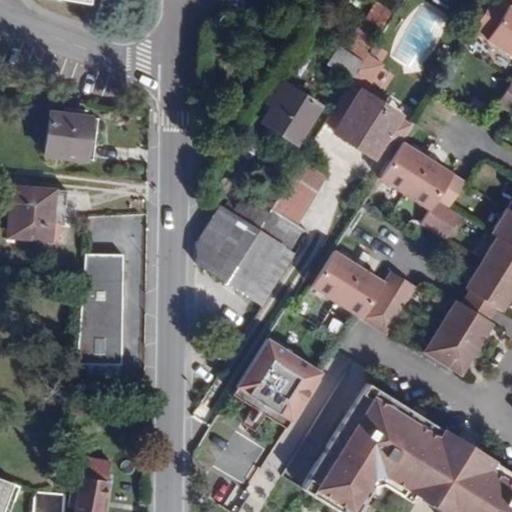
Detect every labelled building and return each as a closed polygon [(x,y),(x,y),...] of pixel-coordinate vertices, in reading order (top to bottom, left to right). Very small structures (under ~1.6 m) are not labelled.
[(511,0),(490,0),(479,18),(511,39),(511,0)] [(360,27),(363,27),(375,36),(390,12),(375,2),(360,27)] [(363,27),(353,44),(365,52),(375,36),(363,27)] [(365,52),(353,44),(347,53),(360,60),(365,52)] [(360,60),(347,53),(338,46),(327,64),(351,80),(362,63),(360,60)] [(511,79),(510,78),(494,104),(507,113),(511,104),(511,79)] [(261,121),(296,144),(319,107),(280,81),(266,102),(272,105),(261,121)] [(348,85),(326,121),(337,127),(359,91),(348,85)] [(399,116),(359,91),(337,127),(333,132),(374,158),(399,116)] [(49,113),(44,156),(85,160),(90,118),(49,113)] [(452,170),(403,139),(380,174),(428,206),(431,201),(448,175),(452,170)] [(292,174),(301,181),(309,167),(300,162),(292,174)] [(269,209),(299,228),(321,192),(301,181),(292,174),(269,209)] [(448,175),(431,201),(447,209),(462,184),(448,175)] [(7,236),(51,240),(55,191),(12,187),(7,236)] [(231,212),(257,228),(268,212),(242,196),(231,212)] [(511,201),(489,236),(511,250),(511,201)] [(196,240),(195,265),(249,300),(258,286),(232,268),(257,228),(231,212),(218,205),(196,240)] [(232,268),(258,286),(283,245),(289,248),(301,229),(299,228),(269,209),(268,212),(257,228),(232,268)] [(511,250),(489,236),(454,291),(491,314),(511,282),(511,250)] [(258,286),(270,293),(296,253),(289,248),(283,245),(258,286)] [(333,247),(311,283),(360,314),(383,278),(333,247)] [(119,365),(121,255),(79,255),(71,366),(119,365)] [(414,288),(388,272),(383,278),(360,314),(357,320),(382,336),(414,288)] [(453,371),(491,314),(454,291),(417,348),(453,371)] [(324,371),(269,336),(238,383),(293,419),(324,371)] [(294,475),(341,503),(365,466),(442,511),(511,511),(511,467),(357,375),(294,475)] [(103,511),(110,462),(82,459),(78,491),(69,490),(67,507),(76,508),(75,511),(103,511)] [(0,479),(0,504),(9,482),(0,479)]
